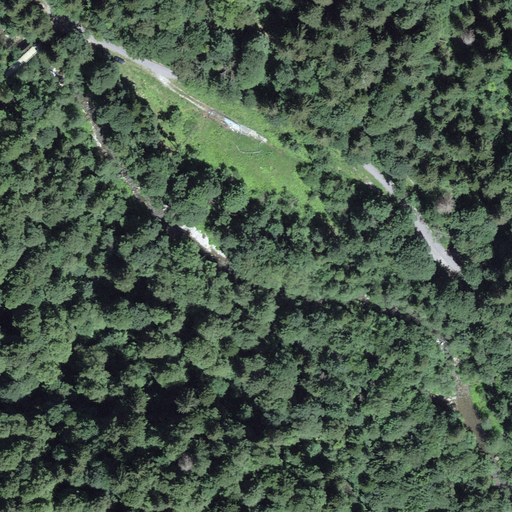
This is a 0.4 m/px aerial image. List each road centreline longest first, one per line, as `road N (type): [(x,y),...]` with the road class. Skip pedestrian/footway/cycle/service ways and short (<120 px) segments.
road 1 (unclassified): [(511,340),(407,207),(334,140),(122,52),(79,31),(44,0)]
road 2 (track): [(454,267),(454,247),(374,123),(318,65),(251,26),(224,0)]
